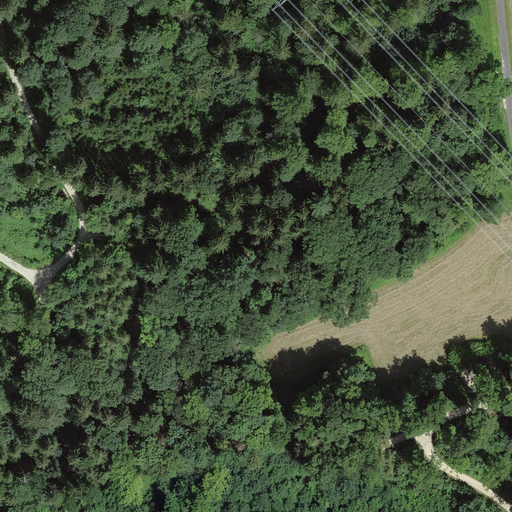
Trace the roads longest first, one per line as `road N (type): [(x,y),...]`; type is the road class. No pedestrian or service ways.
road 1 (track): [(511,389),(233,511)]
road 2 (track): [(0,29),(26,109),(84,224),(75,249),(37,279)]
road 3 (track): [(84,234),(120,241),(139,256),(136,327)]
road 4 (track): [(428,426),(428,453),(437,462),(511,508)]
road 5 (residential): [(500,0),(511,124)]
